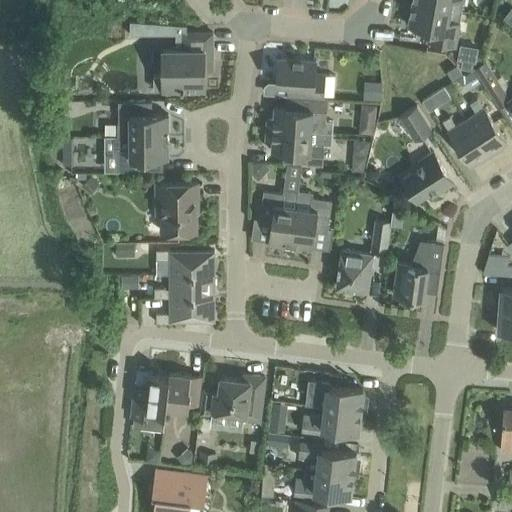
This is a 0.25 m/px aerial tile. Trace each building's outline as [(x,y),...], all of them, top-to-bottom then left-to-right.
[(413,0),(409,24),(431,28),(429,40),(456,45),(461,20),(449,18),(451,7),(413,0)] [(479,43),(484,13),(464,10),(459,40),(479,43)] [(130,33),(177,33),(177,46),(166,46),(166,74),(155,74),(155,88),(206,87),(205,60),(214,60),(213,31),(187,31),(187,24),(130,20),(130,33)] [(277,80),(277,81),(289,82),(288,94),(324,96),(324,94),(332,94),(334,94),(336,74),(334,74),(326,73),(326,72),(316,72),(317,58),(282,56),(279,59),(277,80)] [(463,59),(461,66),(472,68),(474,61),(463,59)] [(464,73),(457,63),(448,70),(454,79),(464,73)] [(473,69),(462,76),(469,88),(481,81),(473,69)] [(510,95),(496,76),(486,83),(499,103),(510,95)] [(443,84),(421,97),(427,108),(450,95),(443,84)] [(268,118),(267,127),(332,132),(333,120),(327,120),(328,97),(324,96),(288,94),(287,105),(275,105),(275,115),(274,119),(268,118)] [(478,111),(467,118),(491,154),(502,146),(501,145),(507,140),(486,107),(484,107),(477,97),(471,101),(478,111)] [(55,98),(49,112),(60,117),(67,103),(55,98)] [(119,134),(115,134),(169,134),(169,112),(147,112),(147,101),(153,101),(153,100),(119,100),(119,134)] [(400,115),(415,138),(433,127),(418,103),(400,115)] [(491,154),(467,118),(457,124),(450,114),(443,119),(450,129),(449,130),(471,164),(478,159),(479,161),(491,154)] [(267,127),(267,134),(273,135),(272,149),(284,150),(284,162),(324,164),(325,141),(332,141),(332,132),(267,127)] [(115,134),(116,148),(118,148),(118,169),(148,169),(148,157),(169,156),(169,134),(115,134)] [(413,164),(416,168),(403,176),(417,198),(430,190),(433,194),(454,180),(434,150),(413,164)] [(63,152),(63,163),(74,163),(74,152),(63,152)] [(157,181),(157,199),(162,199),(162,230),(196,230),(196,199),(199,199),(198,181),(157,181)] [(270,240),(291,243),(299,187),(287,185),(286,192),(264,189),(260,217),(273,219),(270,240)] [(291,243),(313,246),(316,224),(329,227),(333,199),(311,196),(313,189),(299,187),(291,243)] [(372,248),(387,250),(392,220),(377,218),(372,248)] [(441,268),(445,241),(423,238),(410,263),(399,261),(394,293),(424,297),(428,266),(441,268)] [(171,256),(171,273),(215,273),(215,249),(171,249),(171,246),(157,246),(157,256),(171,256)] [(337,284),(369,289),(374,252),(342,248),(337,284)] [(505,270),(506,253),(485,253),(485,270),(505,270)] [(171,294),(171,296),(215,295),(215,273),(171,273),(171,286),(165,286),(165,284),(155,284),(155,294),(171,294)] [(511,286),(502,286),(500,307),(511,308),(511,286)] [(171,296),(171,310),(157,310),(157,321),(171,321),(171,319),(215,319),(215,295),(171,296)] [(511,308),(500,307),(499,329),(511,330),(511,308)] [(166,406),(189,409),(190,403),(199,404),(202,373),(170,370),(170,374),(166,406)] [(143,423),(164,426),(166,406),(170,374),(149,371),(147,383),(136,382),(132,415),(144,416),(143,423)] [(243,417),(260,419),(266,375),(245,373),(245,377),(222,375),(220,389),(216,389),(213,408),(244,412),(243,417)] [(309,377),(306,402),(323,404),(361,409),(367,410),(369,393),(363,392),(364,387),(359,387),(332,383),(332,381),(332,380),(330,379),(321,378),(309,377)] [(271,400),(270,428),(285,428),(286,401),(271,400)] [(305,413),(303,428),(315,429),(315,425),(326,427),(339,428),(358,431),(361,409),(323,404),(321,415),(305,413)] [(511,406),(505,406),(501,449),(511,449),(511,406)] [(288,445),(289,433),(269,431),(268,443),(288,445)] [(302,439),(300,455),(307,456),(306,467),(315,468),(320,469),(354,473),(359,473),(360,462),(355,462),(356,451),(313,446),(313,440),(302,439)] [(295,491),(295,494),(317,496),(335,498),(339,499),(340,493),(351,494),(354,473),(320,469),(315,468),(306,467),(304,477),(297,476),(295,491)] [(501,485),(500,503),(511,504),(511,467),(510,486),(501,485)] [(154,479),(153,493),(156,494),(154,511),(173,511),(174,510),(190,511),(192,498),(205,500),(208,472),(185,469),(184,483),(154,479)] [(325,511),(326,503),(298,500),(296,511),(325,511)]
